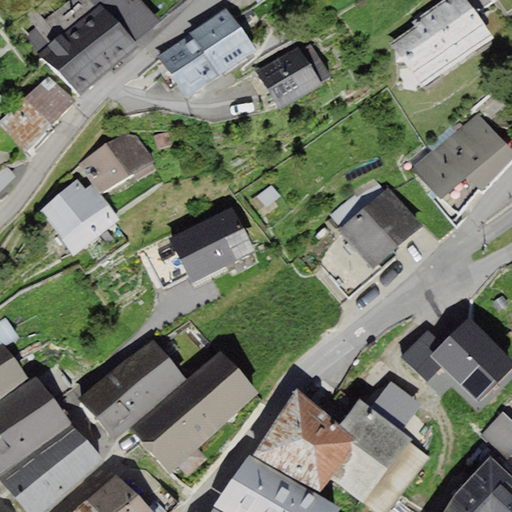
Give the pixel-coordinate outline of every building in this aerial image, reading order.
[(51,68),(73,95),(112,64),(136,45),(132,39),(160,18),(143,0),(66,0),(23,33),(51,68)] [(435,0),(385,32),(417,82),(478,44),(490,36),(467,0),(435,0)] [(166,65),(185,94),(254,48),(226,6),(198,25),(190,31),(191,33),(158,54),(166,65)] [(297,43),(255,69),(264,83),(280,109),(321,84),(319,80),(329,74),(309,41),(300,47),(297,43)] [(48,76),(0,118),(0,124),(26,151),(45,130),(53,122),(73,101),(48,76)] [(511,150),(476,112),(411,168),(454,213),(479,187),(481,190),(502,167),(511,156),(511,150)] [(108,141),(79,163),(87,172),(94,183),(101,195),(154,159),(136,134),(125,132),(108,141)] [(76,180),(58,192),(39,211),(55,231),(73,254),(119,218),(101,195),(94,183),(84,189),(76,180)] [(386,186),(335,229),(369,264),(376,257),(419,224),(386,186)] [(174,244),(146,258),(162,288),(188,275),(191,281),(228,262),(251,250),(230,209),(172,239),(174,244)] [(4,317),(0,319),(0,343),(2,343),(4,346),(18,336),(4,317)] [(433,326),(409,350),(444,384),(468,360),(433,326)] [(96,417),(115,438),(129,427),(186,378),(151,338),(78,395),(96,417)] [(0,397),(28,377),(4,346),(2,343),(0,343),(0,397)] [(194,446),(256,393),(219,349),(186,378),(129,427),(147,446),(167,469),(177,460),(188,472),(204,458),(194,446)] [(0,472),(67,421),(71,418),(58,403),(33,373),(28,377),(0,397),(0,472)] [(389,383),(369,409),(398,431),(418,405),(389,383)] [(295,388),(250,452),(312,489),(321,476),(349,437),(333,423),(295,388)] [(344,412),(333,423),(349,437),(321,476),(357,502),(383,465),(404,436),(398,431),(369,409),(357,399),(344,412)] [(511,421),(502,412),(479,435),(503,459),(511,450),(511,421)] [(0,479),(7,488),(26,511),(43,511),(105,457),(67,421),(0,472),(0,479)] [(247,453),(216,505),(227,511),(332,511),(336,506),(247,453)] [(511,511),(511,476),(489,455),(455,491),(441,511),(511,511)] [(70,511),(151,511),(117,473),(70,511)]
